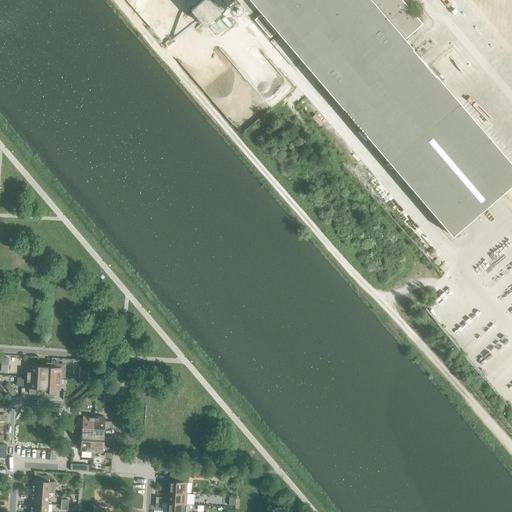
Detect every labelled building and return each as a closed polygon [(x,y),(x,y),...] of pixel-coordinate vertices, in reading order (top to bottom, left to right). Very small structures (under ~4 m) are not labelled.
[(202,0),(190,10),(204,26),(219,13),(219,12),(232,0),(236,0),(249,14),(256,8),(451,236),(511,183),(511,165),(403,39),(421,24),(400,0),(202,0)] [(275,33),(260,15),(254,20),(269,38),(275,33)] [(26,366),(25,377),(43,378),(44,367),(37,366),(37,361),(30,361),(30,366),(26,366)] [(44,367),(43,378),(60,379),(61,368),(57,368),(58,362),(51,362),(50,367),(44,367)] [(79,368),(79,378),(88,379),(88,368),(79,368)] [(35,389),(42,389),(43,378),(25,377),(24,388),(28,388),(28,394),(35,394),(35,389)] [(43,378),(42,389),(49,390),(49,395),(55,395),(56,390),(60,390),(60,379),(43,378)] [(81,427),(81,434),(92,434),(93,417),(82,416),(82,420),(77,420),(76,426),(81,427)] [(93,417),(92,434),(103,435),(104,428),(109,428),(109,422),(104,421),(104,417),(93,417)] [(80,451),(91,452),(92,434),(81,434),(80,440),(75,440),(75,447),(80,447),(80,451)] [(92,434),(91,452),(102,453),(102,449),(108,449),(108,442),(103,442),(103,435),(92,434)] [(168,481),(168,492),(185,494),(186,482),(187,483),(188,474),(169,473),(169,481),(168,481)] [(30,492),(48,493),(54,494),(55,482),(48,482),(49,477),(34,476),(33,481),(31,481),(30,492)] [(30,492),(29,503),(47,504),(48,493),(30,492)] [(168,492),(167,503),(185,504),(185,494),(168,492)] [(29,503),(28,511),(46,511),(47,504),(29,503)] [(167,503),(166,511),(184,511),(185,504),(167,503)]
